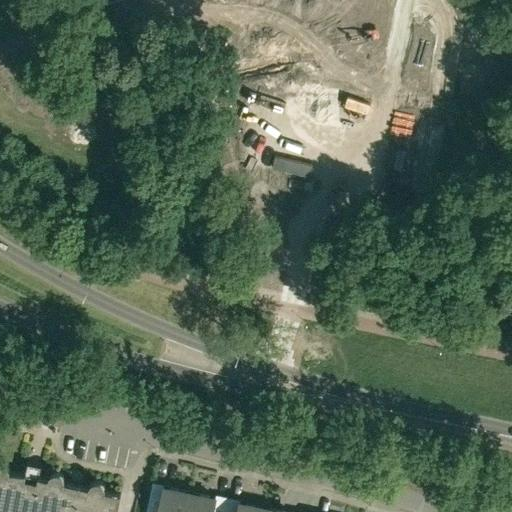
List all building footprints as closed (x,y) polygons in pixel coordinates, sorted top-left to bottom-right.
[(0,0),(0,62),(13,14),(16,0),(0,0)] [(117,511),(122,492),(106,489),(106,488),(106,487),(106,485),(105,484),(104,483),(103,482),(102,481),(101,480),(99,480),(97,479),(95,480),(94,480),(92,481),(91,483),(90,484),(89,486),(65,481),(65,480),(65,478),(64,476),(64,475),(63,473),(61,472),(60,472),(59,471),(57,471),(55,471),(54,471),(52,472),(51,473),(50,474),(49,475),(49,477),(34,474),(25,472),(10,471),(10,469),(10,468),(9,468),(8,466),(7,465),(6,464),(4,464),(3,463),(0,463),(0,511),(117,511)] [(185,511),(190,491),(152,483),(146,511),(185,511)] [(225,511),(228,498),(190,491),(185,511),(225,511)] [(264,511),(266,506),(228,498),(225,511),(264,511)]
